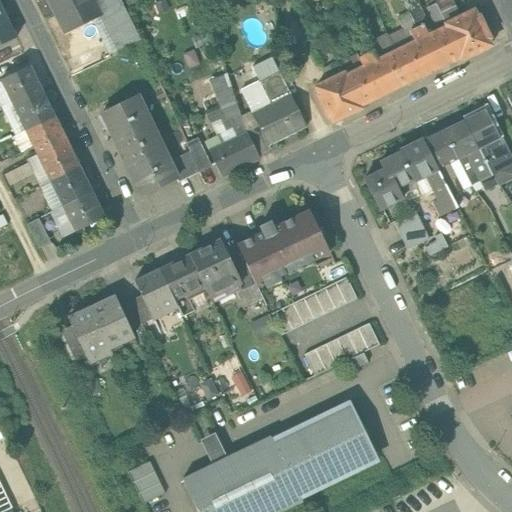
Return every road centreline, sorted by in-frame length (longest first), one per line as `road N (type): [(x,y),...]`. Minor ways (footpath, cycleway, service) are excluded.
road 1 (residential): [(317,153),(439,414),(511,505)]
road 2 (residential): [(27,0),(146,234)]
road 3 (residential): [(511,65),(317,153)]
road 4 (residential): [(317,153),(146,234)]
road 5 (residential): [(146,234),(0,306)]
